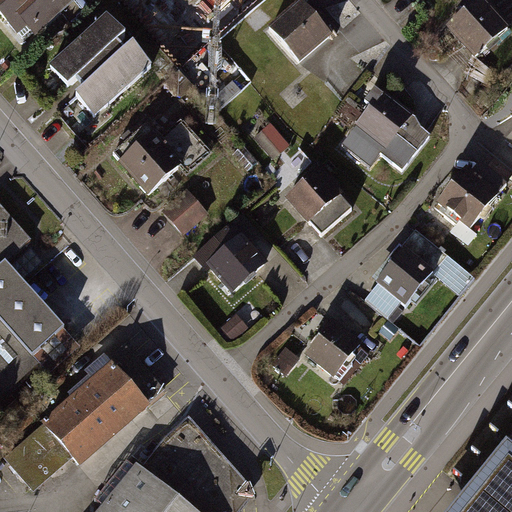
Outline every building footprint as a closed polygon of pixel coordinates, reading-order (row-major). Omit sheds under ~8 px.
[(73,1),(71,0),(0,0),(0,18),(23,45),(73,1)] [(311,10),(301,0),(298,0),(266,31),(298,63),(331,30),(311,10)] [(509,31),(483,0),(474,0),(445,25),(473,59),(509,31)] [(147,72),(98,21),(42,75),(91,125),(147,72)] [(410,113),(381,92),(357,125),(387,146),(410,113)] [(279,127),(260,137),(272,159),(290,149),(279,127)] [(183,181),(144,136),(111,164),(150,209),(183,181)] [(511,194),(473,159),(468,165),(428,211),(467,245),(511,194)] [(340,198),(316,168),(283,194),(306,224),(340,198)] [(206,217),(184,194),(160,216),(170,228),(181,240),(206,217)] [(0,410),(67,351),(0,275),(0,267),(29,243),(0,210),(0,410)] [(269,262),(243,233),(207,266),(232,294),(269,262)] [(402,245),(373,277),(407,307),(436,275),(402,245)] [(363,341),(331,319),(302,359),(335,382),(363,341)] [(110,361),(113,364),(151,407),(166,393),(126,347),(110,361)] [(151,407),(113,364),(42,425),(43,426),(74,461),(82,470),(152,409),(151,407)] [(43,426),(4,460),(34,495),(74,461),(43,426)] [(511,511),(511,451),(462,511),(511,511)]
